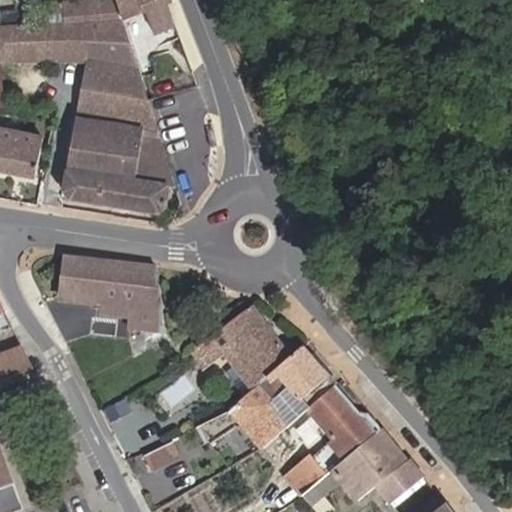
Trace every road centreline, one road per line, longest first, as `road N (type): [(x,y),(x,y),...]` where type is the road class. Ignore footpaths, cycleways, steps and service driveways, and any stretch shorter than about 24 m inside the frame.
road 1 (tertiary): [(496,511),(284,262)]
road 2 (tertiary): [(4,223),(1,265),(13,297),(46,343),(132,511)]
road 3 (tertiary): [(217,246),(4,223)]
road 4 (tertiary): [(196,0),(233,100),(252,193)]
